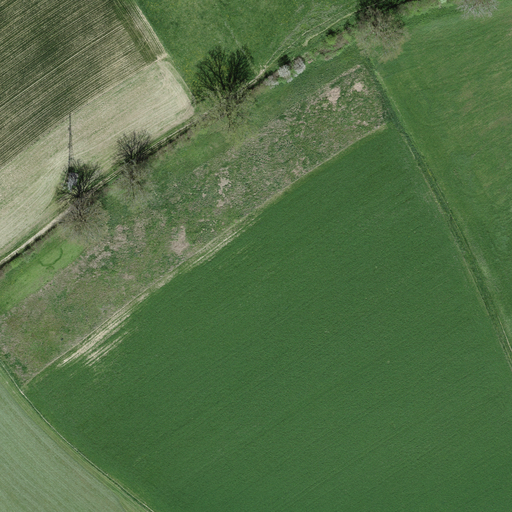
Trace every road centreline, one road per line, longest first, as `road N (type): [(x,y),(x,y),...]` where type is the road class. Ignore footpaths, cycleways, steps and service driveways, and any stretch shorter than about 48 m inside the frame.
road 1 (track): [(0,263),(265,72)]
road 2 (track): [(511,352),(456,217)]
